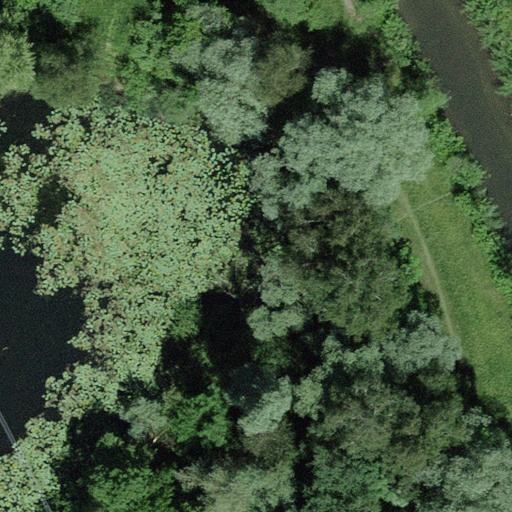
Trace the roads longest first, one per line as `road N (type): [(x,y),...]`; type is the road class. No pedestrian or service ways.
road 1 (track): [(511,373),(444,181),(343,46)]
road 2 (track): [(343,46),(193,49),(110,0)]
